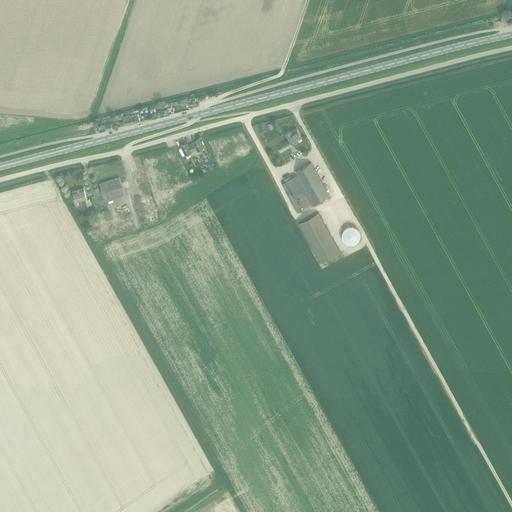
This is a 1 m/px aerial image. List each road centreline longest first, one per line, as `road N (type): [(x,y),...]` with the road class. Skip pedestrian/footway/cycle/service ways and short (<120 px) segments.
road 1 (unclassified): [(126,151),(511,49)]
road 2 (primary): [(193,116),(511,35)]
road 3 (primary): [(0,166),(193,116)]
road 4 (unclassified): [(0,180),(126,151)]
